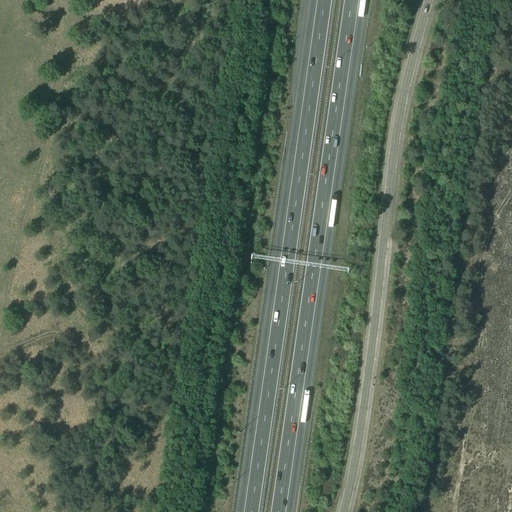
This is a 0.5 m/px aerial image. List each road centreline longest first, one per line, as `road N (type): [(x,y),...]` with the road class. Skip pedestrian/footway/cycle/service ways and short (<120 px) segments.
road 1 (unclassified): [(343,511),(396,126),(427,0)]
road 2 (motorway): [(278,511),(353,0)]
road 3 (motorway): [(321,0),(249,511)]
road 4 (track): [(83,0),(0,325)]
road 5 (track): [(453,511),(479,381),(483,267),(511,190)]
